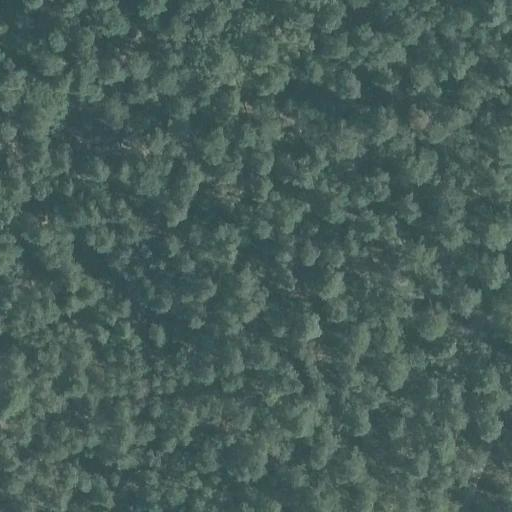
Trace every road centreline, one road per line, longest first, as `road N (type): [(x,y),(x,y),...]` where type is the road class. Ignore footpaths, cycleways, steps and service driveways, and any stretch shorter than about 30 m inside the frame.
road 1 (track): [(0,173),(116,263),(146,321),(146,393),(123,511)]
road 2 (track): [(218,0),(0,132)]
